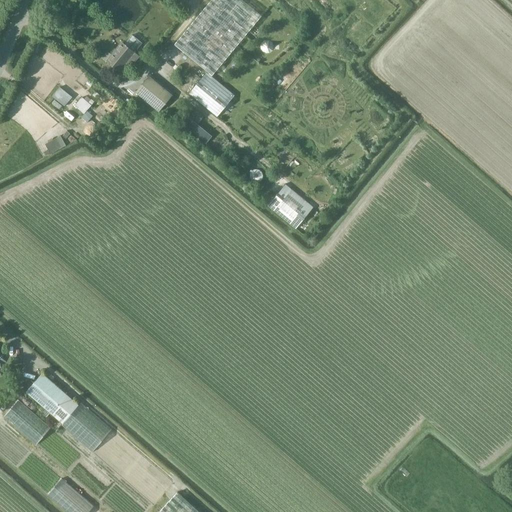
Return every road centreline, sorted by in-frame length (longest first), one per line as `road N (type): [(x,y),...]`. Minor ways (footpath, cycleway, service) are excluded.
road 1 (track): [(0,193),(81,158),(103,161),(137,123),(151,125),(311,258),(421,127)]
road 2 (track): [(195,0),(191,16),(124,86),(15,17)]
road 3 (track): [(146,69),(317,205)]
